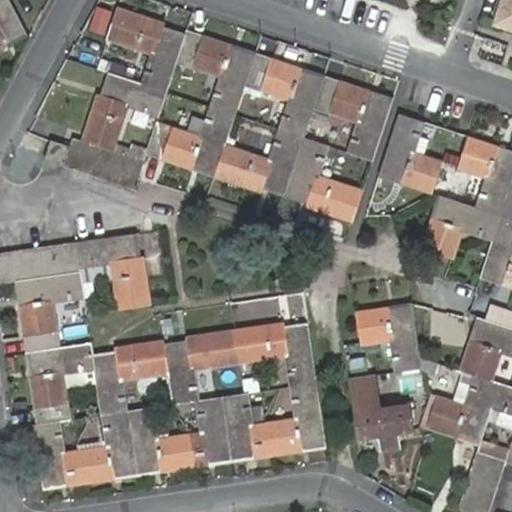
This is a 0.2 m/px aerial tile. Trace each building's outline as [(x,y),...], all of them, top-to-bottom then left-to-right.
[(0,0),(0,51),(28,37),(7,0),(0,0)] [(502,0),(496,20),(503,22),(510,0),(502,0)] [(511,0),(510,0),(503,22),(502,27),(511,29),(511,0)] [(164,22),(118,7),(107,40),(153,54),(145,78),(170,87),(178,63),(188,34),(163,26),(164,22)] [(246,86),(257,53),(189,31),(188,34),(178,63),(223,78),(214,102),(237,110),(246,86)] [(114,56),(103,52),(99,63),(111,67),(114,56)] [(313,109),(324,77),(257,53),(246,86),(290,101),(281,125),(305,133),(313,109)] [(101,91),(83,140),(88,141),(102,146),(116,151),(118,152),(135,102),(161,111),(170,87),(145,78),(113,67),(105,93),(101,91)] [(375,157),(395,100),(324,77),(313,109),(359,124),(350,148),(375,157)] [(147,155),(213,178),(224,148),(237,110),(214,102),(201,140),(157,126),(147,155)] [(413,154),(423,123),(399,115),(379,175),(433,193),(442,164),(413,154)] [(224,148),(213,178),(257,193),(259,188),(283,196),(292,171),(305,133),(281,125),(268,162),(224,148)] [(305,133),(292,171),(283,196),(306,204),(305,208),(351,224),(365,185),(322,171),(331,143),(305,133)] [(69,147),(64,166),(78,171),(88,141),(83,140),(72,136),(69,147)] [(502,217),(511,187),(511,153),(470,138),(459,170),(488,179),(478,208),(502,217)] [(88,141),(78,171),(92,175),(102,146),(88,141)] [(64,166),(69,147),(48,142),(43,161),(64,166)] [(102,146),(92,175),(106,180),(116,151),(102,146)] [(116,151),(106,180),(120,185),(130,156),(118,152),(116,151)] [(130,156),(120,185),(135,189),(145,161),(130,156)] [(511,187),(502,217),(511,220),(511,187)] [(439,195),(421,250),(449,260),(451,260),(462,231),(493,242),(502,217),(478,208),(439,195)] [(511,220),(502,217),(493,242),(480,280),(511,290),(511,220)] [(118,313),(152,308),(144,258),(139,259),(136,235),(75,244),(80,276),(112,271),(118,313)] [(80,276),(75,244),(60,246),(65,278),(80,276)] [(60,246),(46,248),(50,280),(65,278),(60,246)] [(30,250),(35,282),(50,280),(46,248),(30,250)] [(20,284),(35,282),(30,250),(16,252),(20,284)] [(16,285),(20,284),(16,252),(0,255),(5,286),(16,285)] [(35,282),(20,284),(16,285),(22,321),(26,354),(59,350),(53,304),(84,299),(80,276),(65,278),(50,280),(35,282)] [(418,369),(410,304),(355,311),(359,343),(390,340),(394,372),(418,369)] [(491,311),(487,321),(503,327),(506,316),(491,311)] [(487,321),(476,317),(458,371),(464,373),(478,378),(490,382),(502,353),(511,356),(511,329),(503,327),(487,321)] [(291,388),(315,385),(306,324),(283,328),(282,323),(232,330),(236,366),(287,358),(291,388)] [(236,366),(232,330),(185,335),(186,342),(164,345),(168,376),(172,405),(195,402),(200,401),(195,372),(236,366)] [(164,345),(163,339),(115,345),(116,353),(91,356),(93,371),(97,371),(102,414),(129,411),(125,382),(168,376),(164,345)] [(363,375),(359,343),(347,345),(351,377),(363,375)] [(59,350),(26,354),(35,425),(59,422),(69,420),(63,375),(93,371),(91,356),(90,345),(59,350)] [(429,368),(419,369),(422,393),(432,397),(429,368)] [(478,378),(464,373),(460,384),(474,389),(478,378)] [(351,377),(359,446),(359,448),(382,445),(383,449),(388,452),(394,451),(398,446),(397,443),(415,440),(415,438),(411,405),(380,408),(375,374),(363,375),(351,377)] [(242,379),(244,395),(259,393),(257,377),(242,379)] [(493,411),(501,386),(490,382),(478,378),(474,389),(460,384),(453,404),(438,399),(427,430),(479,449),(482,441),(489,422),(493,411)] [(261,426),(264,459),(325,450),(315,385),(291,388),(295,421),(261,426)] [(511,389),(501,386),(493,412),(511,418),(511,445),(506,463),(511,465),(511,389)] [(217,399),(225,465),(228,465),(264,459),(261,426),(249,428),(244,395),(217,399)] [(184,437),(189,470),(225,465),(217,399),(200,401),(195,402),(199,434),(184,437)] [(129,411),(137,478),(189,470),(184,437),(157,440),(152,408),(129,411)] [(75,453),(80,487),(113,482),(137,478),(129,411),(102,414),(108,447),(75,453)] [(493,411),(489,422),(511,430),(511,418),(493,412),(493,411)] [(35,425),(33,425),(42,492),(80,487),(75,453),(63,454),(59,422),(35,425)] [(510,451),(482,441),(479,449),(478,454),(506,463),(510,451)] [(473,468),(501,477),(506,463),(478,454),(473,468)] [(468,482),(495,491),(501,477),(473,468),(468,481),(468,482)] [(463,496),(490,505),(495,493),(495,491),(468,482),(463,496)] [(463,496),(458,510),(463,511),(487,511),(490,505),(463,496)]
